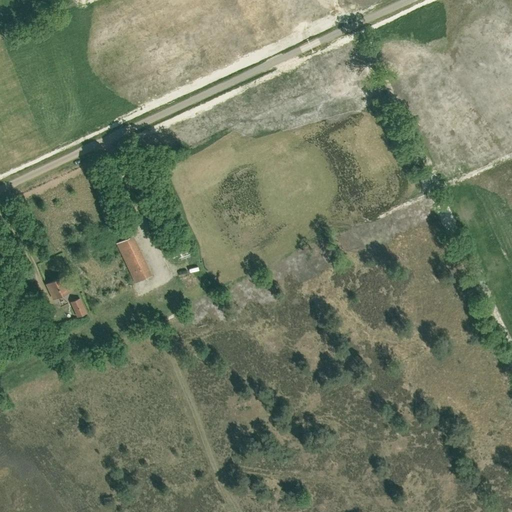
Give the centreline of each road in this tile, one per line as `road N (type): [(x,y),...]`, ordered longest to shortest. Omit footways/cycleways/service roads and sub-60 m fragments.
road 1 (unclassified): [(0,189),(405,0)]
road 2 (track): [(159,325),(160,281),(107,139)]
